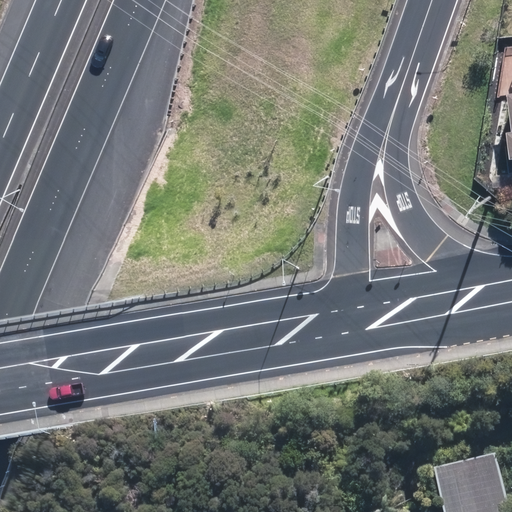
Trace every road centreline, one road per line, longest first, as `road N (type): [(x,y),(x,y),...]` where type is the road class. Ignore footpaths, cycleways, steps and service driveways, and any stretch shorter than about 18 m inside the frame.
road 1 (motorway): [(141,0),(0,339)]
road 2 (tertiary): [(360,321),(82,366)]
road 3 (motorway): [(394,102),(392,168),(409,219),(442,248),(511,277)]
road 4 (motorway): [(394,102),(354,229),(360,321)]
road 5 (motorway): [(0,151),(62,0)]
road 6 (tertiary): [(511,291),(360,321)]
